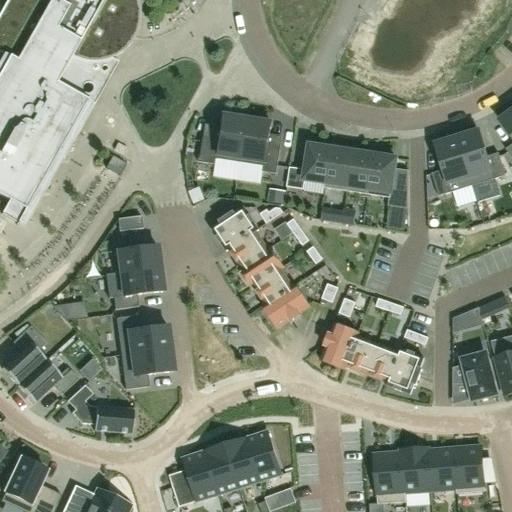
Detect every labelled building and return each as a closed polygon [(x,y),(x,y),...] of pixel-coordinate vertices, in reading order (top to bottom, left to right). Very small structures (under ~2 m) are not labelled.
[(79,134),(80,133),(96,104),(75,92),(84,76),(91,62),(104,61),(111,59),(115,57),(125,50),(133,41),(134,39),(139,30),(141,18),(140,6),(137,0),(9,0),(0,17),(0,52),(4,55),(0,62),(0,195),(10,201),(7,208),(30,221),(64,160),(64,161),(79,134)] [(425,54),(439,61),(466,0),(390,0),(386,9),(391,11),(377,41),(422,62),(425,54)] [(511,0),(484,0),(453,63),(477,74),(511,3),(511,0)] [(385,87),(407,98),(417,78),(394,67),(385,87)] [(511,113),(500,123),(511,138),(511,146),(505,151),(511,160),(511,113)] [(217,142),(201,139),(197,163),(215,166),(216,160),(240,164),(246,120),(221,116),(217,142)] [(262,173),(276,175),(280,152),(267,150),(271,124),(246,120),(240,164),(263,168),(262,173)] [(487,158),(479,133),(457,139),(472,187),(505,177),(499,154),(487,158)] [(472,187),(457,139),(435,146),(444,171),(432,175),(439,197),(472,187)] [(125,155),(127,150),(128,148),(119,143),(118,145),(115,150),(125,155)] [(325,190),(332,150),(309,146),(306,171),(290,169),(287,188),(304,191),(305,181),(325,185),(325,189),(325,190)] [(353,153),(332,150),(325,190),(347,193),(353,153)] [(374,156),(353,153),(347,193),(368,196),(374,156)] [(374,156),(368,196),(389,199),(388,207),(408,210),(408,172),(395,170),(396,160),(374,156)] [(226,253),(229,251),(256,233),(259,231),(244,209),(234,215),(233,214),(219,223),(221,225),(212,231),(226,253)] [(281,210),(276,210),(269,214),(273,221),(283,215),(281,210)] [(267,225),(273,221),(269,214),(267,211),(261,216),(267,225)] [(142,230),(141,217),(117,221),(119,233),(142,230)] [(294,234),(300,230),(294,221),(291,222),(287,225),(294,234)] [(300,230),(294,234),(303,247),(309,242),(300,230)] [(268,250),(267,250),(256,233),(229,251),(240,268),(268,250)] [(157,247),(117,252),(120,274),(120,275),(160,270),(157,247)] [(252,290),(254,289),(281,270),(281,271),(284,269),(270,248),(267,250),(268,250),(240,268),(238,269),(238,268),(237,269),(252,292),(253,291),(252,290)] [(314,248),(307,253),(316,265),(323,261),(314,248)] [(115,275),(106,276),(109,299),(113,299),(115,311),(138,308),(137,296),(163,293),(160,270),(120,275),(120,274),(115,275)] [(265,306),(292,288),(281,271),(281,270),(254,289),(254,290),(265,306)] [(295,286),(292,288),(265,306),(263,308),(277,329),(289,321),(290,322),(300,315),(300,314),(309,307),(295,286)] [(328,286),(325,293),(336,297),(338,290),(328,286)] [(336,297),(325,293),(322,300),(333,304),(336,297)] [(342,308),(353,312),(356,304),(345,300),(342,308)] [(391,313),(393,305),(379,300),(376,308),(391,313)] [(393,305),(391,313),(402,317),(404,309),(393,305)] [(353,312),(342,308),(339,315),(350,319),(353,312)] [(453,320),(453,335),(484,327),(479,309),(453,320)] [(167,327),(141,331),(139,317),(116,320),(120,356),(170,350),(167,327)] [(344,371),(345,368),(358,337),(359,335),(334,325),(330,336),(329,335),(324,348),(325,348),(320,362),(344,371)] [(17,387),(45,362),(37,352),(46,344),(30,328),(13,344),(21,352),(1,370),(17,387)] [(416,343),(418,336),(408,332),(405,339),(416,343)] [(418,336),(416,343),(426,347),(429,339),(418,336)] [(358,337),(345,368),(366,376),(378,345),(358,337)] [(511,337),(490,343),(494,359),(496,359),(506,396),(511,394),(511,337)] [(366,376),(386,384),(399,353),(378,345),(366,376)] [(125,392),(149,389),(147,376),(173,373),(170,350),(120,356),(125,392)] [(400,350),(399,353),(386,384),(385,386),(410,396),(416,382),(418,383),(422,371),(420,370),(424,360),(400,350)] [(453,369),(453,386),(469,386),(473,402),(497,396),(486,356),(463,361),(464,366),(453,369)] [(45,362),(17,387),(33,405),(53,387),(61,396),(78,380),(70,371),(61,379),(45,362)] [(71,414),(81,425),(94,426),(94,432),(131,435),(133,411),(89,408),(85,403),(93,395),(84,386),(66,402),(74,411),(71,414)] [(268,432),(246,439),(260,482),(282,475),(268,432)] [(246,439),(226,445),(240,489),(260,482),(246,439)] [(226,445),(205,452),(219,495),(240,489),(226,445)] [(484,447),(456,450),(459,489),(457,490),(458,496),(487,493),(484,447)] [(429,448),(403,450),(403,454),(406,494),(408,493),(432,491),(429,452),(429,448)] [(456,450),(429,452),(432,491),(457,490),(459,489),(456,450)] [(191,482),(174,488),(180,508),(219,495),(205,452),(184,459),(191,482)] [(403,454),(375,456),(378,496),(378,507),(409,504),(408,493),(406,494),(403,454)] [(21,457),(1,502),(22,511),(53,511),(61,496),(41,487),(49,470),(21,457)] [(67,499),(61,511),(125,511),(132,496),(99,482),(87,508),(67,499)] [(273,495),(265,498),(266,502),(269,511),(270,511),(279,509),(273,495)] [(269,511),(266,502),(259,504),(261,511),(269,511)]
